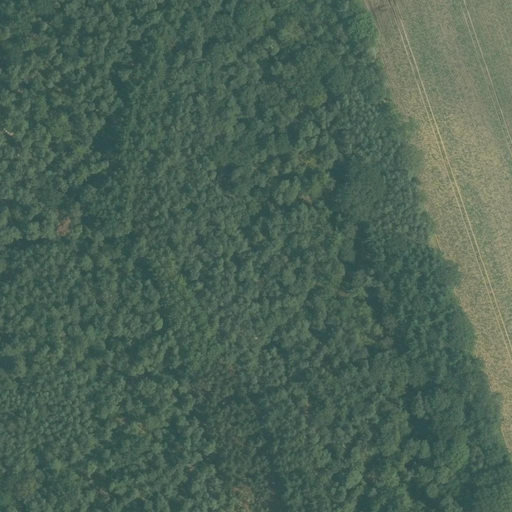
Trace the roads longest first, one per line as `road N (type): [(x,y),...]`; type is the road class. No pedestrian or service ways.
road 1 (track): [(207,6),(216,132),(232,200),(332,511)]
road 2 (track): [(180,291),(255,402),(285,511)]
road 3 (track): [(173,0),(140,162),(142,217)]
